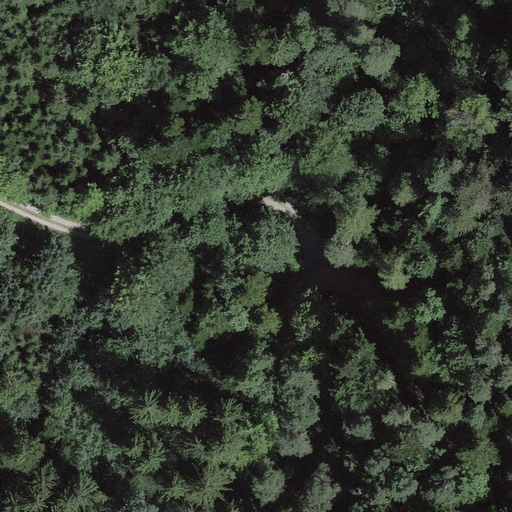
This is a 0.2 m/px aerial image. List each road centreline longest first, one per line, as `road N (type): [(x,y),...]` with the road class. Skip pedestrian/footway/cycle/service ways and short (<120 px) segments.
road 1 (track): [(511,483),(461,444),(424,399),(362,294),(345,283),(323,285),(300,301),(290,326),(276,439),(256,511)]
road 2 (track): [(0,193),(75,228),(132,232),(258,181),(311,239),(323,285)]
